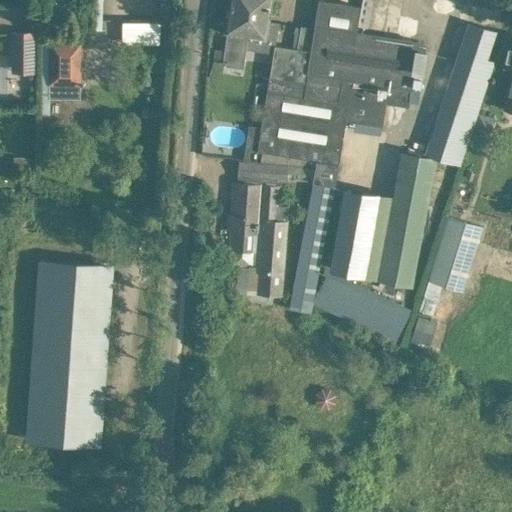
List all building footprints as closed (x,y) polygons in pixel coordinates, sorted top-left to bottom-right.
[(239,66),(244,33),(248,0),(230,0),(226,30),(228,30),(223,63),(239,66)] [(239,160),(238,175),(280,178),(311,181),(314,181),(290,308),(310,312),(329,209),(344,128),(346,119),(382,125),(386,101),(396,102),(408,105),(409,102),(414,70),(417,48),(418,40),(355,30),(359,5),(327,0),(318,0),(313,28),(315,28),(306,83),(269,78),(257,146),(257,149),(262,150),(260,161),(239,160)] [(248,0),(244,33),(275,37),(277,23),(267,21),(270,0),(248,0)] [(159,18),(119,18),(119,38),(159,38),(159,18)] [(487,58),(490,48),(496,29),(471,21),(429,154),(461,164),(470,136),(477,111),(493,60),(487,58)] [(275,44),(269,78),(306,83),(315,28),(313,28),(300,25),(296,47),(275,44)] [(35,31),(13,31),(13,50),(35,50),(35,31)] [(49,41),(49,83),(80,83),(80,41),(49,41)] [(470,136),(489,142),(497,118),(477,111),(470,136)] [(245,144),(244,158),(255,160),(257,149),(257,146),(245,144)] [(413,285),(436,158),(402,152),(394,196),(344,187),(329,269),(413,285)] [(230,230),(229,247),(239,248),(257,249),(254,292),(282,294),(288,205),(278,205),(280,187),(277,186),(238,184),(235,184),(232,214),(231,214),(230,230)] [(448,215),(427,279),(428,280),(442,284),(445,285),(463,291),(471,268),(484,226),(465,220),(448,215)] [(25,437),(79,441),(99,443),(112,263),(38,257),(25,437)] [(420,309),(431,312),(438,291),(428,288),(420,309)] [(412,336),(431,341),(437,321),(418,315),(412,336)]
